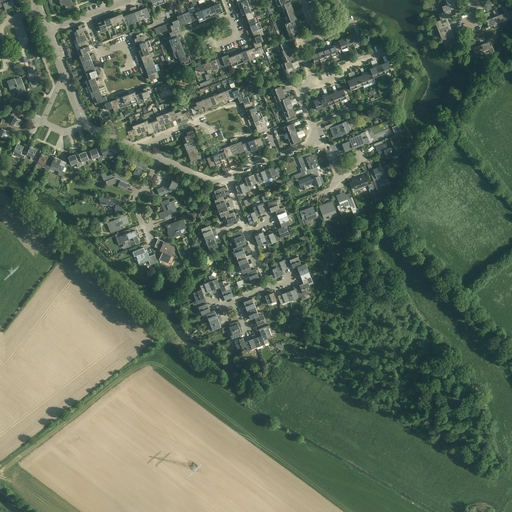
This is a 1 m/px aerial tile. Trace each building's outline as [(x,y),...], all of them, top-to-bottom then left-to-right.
[(0,0),(0,7),(4,6),(5,10),(15,6),(14,2),(17,1),(16,0),(0,0)] [(239,5),(240,9),(249,6),(247,0),(246,0),(233,5),(234,8),(236,7),(237,6),(239,5)] [(281,5),(283,11),(292,7),(290,1),(278,6),(281,5)] [(455,6),(454,2),(448,4),(443,6),(445,12),(451,10),(458,7),(457,5),(455,6)] [(213,6),(217,15),(223,13),(219,3),(213,6)] [(207,8),(211,17),(217,15),(213,6),(207,8)] [(242,15),(255,10),(254,10),(252,11),(249,6),(240,9),(242,15)] [(502,8),(504,13),(507,20),(511,18),(511,19),(511,10),(508,12),(506,6),(502,8)] [(146,7),(140,10),(144,19),(150,17),(146,7)] [(285,17),(295,13),(292,7),(283,11),(285,17)] [(201,10),(205,20),(211,17),(207,8),(201,10)] [(194,10),(199,22),(205,20),(201,10),(196,12),(195,9),(194,10)] [(138,21),(144,19),(140,10),(134,12),(138,21)] [(199,22),(194,10),(189,12),(192,21),(198,19),(199,22)] [(245,18),(246,20),(257,16),(255,10),(242,15),(245,14),(247,18),(245,18)] [(452,13),(451,10),(445,12),(439,14),(441,20),(447,18),(455,15),(454,13),(452,13)] [(508,24),(507,20),(504,13),(499,15),(497,10),(493,11),(495,17),(498,24),(503,22),(504,25),(508,24)] [(132,24),(138,21),(134,12),(129,14),(132,24)] [(192,21),(189,12),(183,14),(186,23),(192,21)] [(297,19),(295,13),(285,17),(287,22),(297,19)] [(500,27),(498,24),(495,17),(490,19),(488,13),(484,15),(486,20),(483,22),(486,30),(490,29),(489,27),(494,25),(495,29),(500,27)] [(119,25),(125,23),(123,17),(122,14),(116,16),(119,25)] [(129,14),(123,17),(125,23),(126,26),(132,24),(129,14)] [(177,16),(180,26),(186,23),(183,14),(177,16)] [(120,28),(119,25),(116,16),(110,18),(113,28),(116,27),(117,29),(120,28)] [(180,26),(177,16),(176,17),(177,20),(172,22),(173,24),(170,26),(169,23),(166,24),(168,30),(171,29),(175,28),(176,30),(179,29),(178,27),(180,26)] [(250,26),(259,22),(257,16),(246,20),(247,22),(248,22),(250,26)] [(105,23),(106,26),(108,30),(113,28),(110,18),(104,21),(105,23)] [(447,18),(441,20),(436,22),(438,28),(449,24),(451,23),(450,20),(448,21),(447,18)] [(284,24),(287,30),(296,26),(294,20),(297,19),(287,22),(284,24)] [(101,32),(108,30),(106,26),(105,23),(102,24),(101,22),(95,24),(97,31),(100,29),(101,32)] [(246,30),(247,33),(251,32),(252,32),(261,28),(259,22),(250,26),(251,28),(246,30)] [(75,37),(78,36),(82,35),(85,34),(84,31),(87,30),(84,24),(78,26),(79,29),(76,30),(76,32),(75,32),(74,33),(74,34),(75,37)] [(451,27),(449,24),(438,28),(440,33),(451,29),(453,28),(453,26),(451,27)] [(299,32),(296,26),(287,30),(289,36),(299,32)] [(175,28),(171,29),(172,32),(170,33),(172,39),(169,40),(178,36),(177,34),(180,32),(179,29),(176,30),(175,28)] [(252,32),(254,38),(264,34),(261,28),(252,32)] [(440,33),(442,39),(454,35),(456,34),(455,32),(453,32),(451,29),(440,33)] [(139,44),(149,41),(149,40),(146,41),(142,33),(133,36),(135,42),(138,41),(139,44)] [(350,36),(354,45),(360,43),(356,33),(350,36)] [(87,40),(85,34),(82,35),(78,36),(75,37),(78,43),(87,40)] [(258,46),(261,45),(260,42),(263,41),(261,35),(264,34),(254,38),(256,40),(253,41),(254,45),(257,44),(258,46)] [(445,45),(456,40),(458,40),(457,37),(455,38),(454,35),(442,39),(445,45)] [(171,46),(180,42),(178,36),(169,40),(171,46)] [(348,47),(354,45),(350,36),(344,38),(348,47)] [(348,47),(344,38),(338,40),(339,43),(337,44),(339,50),(342,49),(343,52),(349,50),(348,47)] [(479,39),(482,45),(484,51),(486,55),(487,54),(488,53),(488,52),(489,51),(490,53),(495,51),(491,41),(486,43),(483,38),(479,39)] [(87,40),(78,43),(75,45),(77,50),(89,46),(87,40)] [(447,50),(460,45),(459,43),(457,44),(456,40),(445,45),(447,50)] [(151,46),(149,41),(139,44),(142,50),(151,46)] [(276,52),(277,52),(289,47),(286,41),(274,46),(276,52)] [(484,51),(482,45),(477,46),(475,41),(470,42),(475,55),(480,53),(481,57),(486,55),(484,51)] [(174,52),(183,48),(180,42),(171,46),(174,52)] [(255,47),(252,48),(255,54),(258,53),(259,55),(260,56),(261,56),(262,55),(262,53),(264,53),(261,45),(258,46),(257,44),(254,45),(255,47)] [(339,57),(338,54),(337,51),(339,50),(337,44),(329,47),(332,57),(333,59),(339,57)] [(92,52),(89,46),(77,50),(80,56),(89,53),(92,52)] [(151,47),(151,46),(142,50),(139,51),(141,57),(150,53),(148,48),(151,47)] [(280,53),(282,57),(291,53),(289,47),(277,52),(278,54),(280,53)] [(329,47),(323,50),(326,59),(332,57),(329,47)] [(176,58),(185,54),(183,48),(174,52),(176,58)] [(252,48),(246,51),(250,60),(256,57),(255,54),(252,48)] [(326,59),(323,50),(317,52),(320,61),(326,59)] [(240,53),(244,62),(250,60),(246,51),(243,52),(240,53)] [(314,64),(320,61),(317,52),(311,54),(314,64)] [(80,56),(82,62),(91,59),(89,53),(80,56)] [(141,57),(143,63),(152,59),(150,53),(141,57)] [(238,64),(244,62),(240,53),(234,55),(238,64)] [(281,63),(281,64),(293,59),(291,53),(282,57),(284,62),(281,63)] [(179,57),(182,65),(191,62),(189,56),(186,57),(185,54),(176,58),(179,57)] [(232,67),(227,54),(222,57),(225,66),(231,64),(232,67)] [(227,54),(232,67),(238,64),(234,55),(229,57),(228,54),(227,54)] [(222,57),(216,59),(219,68),(225,66),(222,57)] [(93,65),(91,59),(82,62),(84,68),(93,65)] [(155,65),(152,59),(143,63),(145,69),(155,65)] [(210,61),(213,70),(219,68),(216,59),(210,61)] [(281,64),(283,70),(293,66),(290,60),(293,59),(281,64)] [(207,73),(213,70),(210,61),(204,64),(207,73)] [(207,73),(204,64),(201,64),(200,62),(197,63),(198,66),(195,67),(196,70),(199,69),(200,72),(206,70),(207,73)] [(388,62),(382,64),(385,73),(391,71),(388,62)] [(145,69),(148,75),(154,72),(157,71),(160,70),(158,64),(155,65),(145,69)] [(382,64),(376,66),(379,76),(385,73),(382,64)] [(84,68),(86,74),(96,71),(97,70),(96,67),(94,67),(93,65),(84,68)] [(288,79),(289,78),(295,76),(294,73),(295,72),(293,66),(283,70),(286,76),(287,75),(288,79)] [(379,76),(376,66),(370,69),(375,81),(374,78),(379,76)] [(29,74),(27,74),(30,82),(41,78),(38,70),(35,71),(33,68),(27,70),(29,74)] [(375,83),(375,81),(370,69),(371,72),(365,74),(369,86),(375,83)] [(98,77),(96,71),(86,74),(89,80),(95,78),(98,77)] [(157,71),(154,72),(148,75),(149,77),(146,79),(147,82),(148,83),(150,84),(151,84),(154,82),(153,80),(156,78),(159,77),(157,71)] [(369,86),(365,74),(359,76),(363,85),(364,88),(369,86)] [(357,88),(363,85),(359,76),(354,78),(357,88)] [(15,78),(7,81),(10,89),(16,87),(18,95),(27,92),(21,77),(15,80),(15,78)] [(88,87),(97,83),(99,83),(98,81),(97,81),(95,78),(89,80),(86,81),(88,87)] [(357,88),(354,78),(347,81),(351,90),(357,88)] [(99,83),(97,83),(88,87),(90,93),(99,89),(98,85),(100,84),(99,83)] [(144,92),(142,93),(144,99),(144,100),(147,99),(147,98),(150,97),(149,94),(152,93),(149,86),(143,89),(144,92)] [(271,90),(274,96),(283,92),(281,86),(271,90)] [(90,93),(93,99),(98,97),(102,95),(99,89),(90,93)] [(225,91),(228,100),(235,98),(232,92),(231,89),(225,91)] [(238,89),(232,92),(235,98),(237,97),(238,100),(241,98),(240,95),(243,94),(242,91),(239,92),(238,89)] [(343,89),(337,91),(341,101),(346,99),(347,101),(350,100),(348,95),(346,89),(344,90),(343,89)] [(225,91),(219,93),(223,103),(228,100),(225,91)] [(341,101),(337,91),(331,94),(335,103),(341,101)] [(134,92),(128,95),(132,104),(138,101),(135,95),(136,95),(134,92)] [(285,98),(283,92),(274,96),(276,102),(288,97),(285,98)] [(142,93),(136,95),(135,95),(138,101),(139,104),(145,102),(144,100),(144,99),(142,93)] [(213,96),(217,105),(223,103),(219,93),(216,95),(216,93),(213,95),(213,96)] [(245,97),(243,94),(240,95),(241,98),(238,100),(240,103),(242,102),(244,104),(253,101),(250,102),(247,96),(245,97)] [(329,105),(335,103),(331,94),(325,96),(329,105)] [(103,98),(102,95),(98,97),(93,99),(95,105),(101,102),(102,105),(105,104),(104,101),(107,100),(106,97),(103,98)] [(126,106),(132,104),(128,95),(122,97),(126,106)] [(213,96),(208,98),(211,107),(217,105),(213,96)] [(329,105),(325,96),(320,98),(323,108),(329,105)] [(122,97),(117,99),(120,108),(126,106),(122,97)] [(281,106),(291,103),(288,97),(276,102),(279,101),(281,106)] [(208,98),(202,100),(204,107),(205,109),(211,107),(208,98)] [(323,108),(320,98),(316,100),(316,98),(313,99),(313,101),(310,102),(312,109),(316,107),(317,110),(323,108)] [(113,108),(114,111),(120,108),(117,99),(111,101),(112,105),(113,108)] [(108,102),(107,100),(104,101),(105,104),(102,105),(103,108),(106,107),(107,110),(113,108),(112,105),(111,101),(108,102)] [(201,108),(204,107),(202,100),(196,103),(197,106),(194,107),(196,113),(202,110),(201,108)] [(242,108),(240,109),(241,112),(244,111),(246,110),(255,107),(253,101),(244,104),(245,108),(243,108),(242,108)] [(281,106),(284,112),(293,109),(291,103),(281,106)] [(255,107),(246,110),(248,116),(260,111),(258,106),(255,107)] [(14,108),(8,121),(8,122),(9,122),(19,127),(22,119),(16,117),(18,114),(19,115),(22,110),(17,107),(14,108)] [(297,118),(293,109),(284,112),(288,122),(297,118)] [(172,122),(177,119),(175,113),(174,110),(168,112),(172,122)] [(181,111),(175,113),(177,119),(180,118),(181,121),(191,118),(188,111),(182,114),(181,111)] [(260,111),(248,116),(251,115),(253,121),(263,117),(260,111)] [(168,112),(162,115),(166,124),(172,122),(168,112)] [(160,126),(166,124),(162,115),(156,117),(161,129),(160,126)] [(256,127),(265,123),(268,122),(266,116),(263,117),(253,121),(252,122),(253,124),(254,127),(256,127)] [(155,131),(161,129),(156,117),(157,120),(151,122),(155,131)] [(6,127),(9,122),(8,122),(8,121),(2,119),(0,122),(0,135),(6,138),(9,131),(3,129),(5,126),(6,127)] [(149,134),(155,131),(151,122),(148,123),(147,120),(144,122),(149,134)] [(338,121),(329,125),(334,123),(335,126),(330,128),(333,134),(332,134),(334,138),(351,131),(347,121),(339,124),(338,121)] [(144,122),(138,124),(142,133),(148,131),(149,134),(144,122)] [(256,127),(258,133),(267,129),(265,123),(256,127)] [(284,127),(286,133),(295,129),(293,123),(284,127)] [(136,135),(142,133),(138,124),(132,126),(133,129),(134,132),(136,135)] [(133,136),(136,135),(134,132),(133,129),(125,132),(127,139),(130,138),(131,140),(134,139),(133,136)] [(288,139),(297,135),(295,129),(286,133),(288,139)] [(184,144),(188,142),(193,140),(192,138),(195,136),(192,130),(186,133),(187,136),(184,137),(187,143),(184,144)] [(360,146),(372,141),(368,131),(348,139),(348,141),(342,143),(345,152),(356,147),(355,144),(359,143),(360,146)] [(300,141),(297,135),(288,139),(291,145),(300,141)] [(254,140),(257,149),(264,146),(260,137),(254,140)] [(184,144),(186,150),(195,146),(193,140),(188,142),(184,144)] [(254,140),(248,142),(252,151),(257,149),(254,140)] [(387,158),(397,155),(391,140),(375,146),(377,150),(380,157),(385,155),(387,158)] [(245,153),(246,153),(242,144),(241,141),(235,143),(239,153),(244,151),(245,153)] [(233,144),(229,146),(233,155),(239,153),(235,143),(234,142),(232,142),(233,144)] [(248,142),(242,144),(246,153),(252,151),(248,142)] [(25,159),(26,154),(27,153),(27,152),(24,151),(24,153),(21,152),(24,146),(17,143),(12,153),(25,159)] [(104,156),(108,154),(110,158),(115,156),(112,148),(109,149),(107,144),(100,147),(101,151),(101,150),(104,156)] [(30,159),(37,162),(40,156),(37,155),(36,156),(34,155),(37,149),(30,146),(27,152),(27,153),(26,154),(31,156),(30,159)] [(198,152),(195,146),(186,150),(188,155),(198,152)] [(229,146),(223,148),(227,157),(233,155),(229,146)] [(105,159),(104,156),(101,150),(101,151),(98,152),(96,148),(89,151),(91,154),(93,159),(98,157),(99,161),(105,159)] [(217,150),(222,162),(221,159),(227,157),(223,148),(217,150)] [(218,153),(213,156),(216,165),(222,162),(217,150),(218,153)] [(82,162),(87,160),(89,164),(94,162),(93,159),(91,154),(87,155),(86,151),(79,153),(80,157),(82,162)] [(191,162),(189,162),(191,166),(200,162),(200,161),(202,160),(201,157),(200,158),(198,152),(188,155),(191,162)] [(309,153),(298,157),(298,158),(299,157),(303,168),(301,168),(304,175),(318,170),(317,167),(319,166),(315,154),(311,156),(309,153)] [(49,169),(51,165),(52,163),(49,162),(48,163),(46,163),(48,157),(41,154),(40,156),(37,162),(37,164),(46,168),(45,170),(48,171),(49,169)] [(80,157),(76,158),(75,154),(68,157),(72,165),(76,163),(78,167),(84,165),(82,162),(80,157)] [(139,177),(143,169),(146,170),(148,163),(133,156),(126,159),(128,165),(132,164),(137,166),(133,174),(139,177)] [(216,165),(213,156),(207,158),(210,167),(216,165)] [(54,157),(52,163),(51,165),(49,169),(53,171),(54,170),(59,172),(58,174),(58,175),(62,177),(62,173),(65,167),(62,165),(61,167),(59,166),(61,160),(54,157)] [(380,190),(377,182),(386,179),(381,166),(372,169),(370,164),(367,165),(377,193),(380,190)] [(273,167),(264,170),(268,179),(274,176),(274,178),(280,176),(277,168),(274,169),(273,167)] [(268,180),(268,179),(264,170),(256,173),(258,177),(255,178),(257,183),(257,185),(268,180)] [(115,173),(107,176),(106,172),(102,174),(104,181),(105,181),(106,183),(108,186),(115,183),(118,184),(118,185),(126,188),(128,183),(127,182),(128,179),(115,173)] [(257,183),(255,178),(253,174),(245,177),(246,182),(244,183),(246,189),(249,188),(248,186),(257,183)] [(314,174),(298,181),(300,185),(301,185),(303,190),(307,189),(306,186),(310,184),(310,185),(315,183),(316,187),(321,185),(318,176),(315,177),(314,174)] [(365,175),(351,180),(355,190),(368,185),(369,185),(365,175)] [(165,186),(157,189),(159,196),(171,191),(172,189),(175,191),(178,182),(173,179),(174,178),(169,176),(165,186)] [(247,191),(246,189),(244,183),(235,186),(238,195),(247,191)] [(223,197),(229,195),(228,192),(225,193),(222,187),(214,191),(217,199),(223,197)] [(345,192),(336,196),(341,209),(339,210),(341,216),(344,215),(342,210),(351,207),(352,211),(357,209),(350,193),(346,195),(345,192)] [(119,200),(98,197),(101,204),(115,206),(115,209),(114,214),(116,213),(123,210),(119,200)] [(217,199),(214,200),(218,209),(226,205),(223,197),(217,199)] [(162,212),(158,213),(160,219),(168,216),(168,215),(174,213),(174,211),(176,210),(172,201),(169,202),(168,199),(160,202),(165,213),(163,214),(162,212)] [(275,210),(280,209),(278,205),(280,204),(279,199),(268,204),(267,202),(264,203),(267,209),(269,208),(271,212),(275,210)] [(256,216),(257,215),(265,212),(264,210),(267,209),(264,203),(266,202),(266,200),(262,202),(263,203),(253,207),(255,211),(256,216)] [(332,201),(319,206),(324,220),(337,215),(332,201)] [(229,214),(226,205),(218,209),(221,217),(225,215),(229,214)] [(274,217),(275,220),(287,216),(284,207),(280,209),(275,210),(277,216),(274,217)] [(309,208),(300,212),(305,224),(309,223),(308,220),(316,217),(316,216),(319,215),(317,211),(315,212),(314,212),(311,213),(309,208)] [(258,220),(257,215),(256,216),(255,211),(246,215),(250,223),(258,220)] [(123,225),(129,223),(125,212),(114,217),(115,219),(107,223),(109,229),(113,227),(115,231),(122,229),(120,225),(122,224),(123,225)] [(227,224),(227,225),(228,227),(234,225),(233,222),(237,221),(234,212),(229,214),(225,215),(228,224),(227,224)] [(290,215),(287,216),(275,220),(276,223),(280,222),(281,226),(282,227),(286,226),(290,224),(288,219),(291,218),(290,215)] [(172,227),(167,229),(169,233),(168,234),(169,237),(173,238),(181,235),(180,230),(185,228),(184,224),(185,224),(183,219),(181,220),(175,222),(175,223),(171,224),(172,227)] [(204,237),(216,233),(215,230),(212,231),(210,225),(201,229),(204,237)] [(277,229),(279,233),(277,234),(279,240),(282,239),(281,237),(290,234),(286,226),(282,227),(281,226),(279,227),(280,228),(277,229)] [(131,245),(131,246),(140,242),(136,230),(131,232),(130,229),(115,235),(119,245),(125,243),(124,241),(129,239),(130,241),(127,242),(128,247),(131,245)] [(235,238),(238,246),(242,245),(246,244),(242,235),(238,237),(236,232),(231,234),(232,236),(231,236),(232,239),(235,238)] [(263,232),(254,235),(259,246),(267,243),(266,240),(264,236),(263,232)] [(217,235),(216,233),(204,237),(208,246),(216,242),(214,237),(217,235)] [(273,233),(264,236),(266,240),(268,245),(279,240),(277,234),(274,235),(273,233)] [(158,239),(155,246),(161,249),(160,250),(163,252),(160,259),(167,263),(168,258),(170,259),(172,255),(174,251),(172,250),(173,246),(158,239)] [(216,242),(208,246),(211,254),(220,251),(216,242)] [(233,248),(236,257),(245,254),(242,245),(238,246),(233,248)] [(139,264),(148,260),(150,265),(157,262),(154,254),(149,257),(146,250),(145,250),(144,248),(133,252),(134,256),(136,256),(138,260),(137,260),(139,264)] [(240,265),(248,262),(245,254),(236,257),(240,265)] [(289,258),(286,259),(288,265),(291,264),(293,268),(297,267),(301,265),(298,256),(290,260),(289,258)] [(287,268),(286,266),(288,265),(286,259),(275,263),(276,267),(277,267),(278,272),(280,275),(285,273),(283,270),(287,268)] [(248,262),(240,265),(243,274),(244,273),(247,272),(251,270),(248,262)] [(299,272),(296,273),(297,276),(309,272),(306,263),(301,265),(297,267),(299,272)] [(280,276),(280,275),(278,272),(277,267),(276,267),(272,269),(274,273),(270,275),(271,279),(280,276)] [(255,269),(251,270),(247,272),(244,273),(245,275),(248,274),(250,280),(249,281),(250,284),(256,282),(255,279),(259,277),(255,269)] [(312,280),(309,272),(297,276),(298,279),(301,278),(303,283),(308,282),(312,280)] [(210,281),(208,282),(213,294),(216,293),(214,289),(220,287),(218,283),(219,283),(217,278),(216,279),(215,277),(211,275),(208,276),(210,281)] [(220,287),(221,291),(230,288),(228,284),(227,284),(225,280),(223,281),(219,283),(218,283),(220,287)] [(213,294),(208,282),(200,285),(202,289),(203,294),(209,292),(210,295),(213,294)] [(310,286),(308,282),(303,283),(299,285),(301,289),(298,290),(301,296),(302,301),(306,299),(305,295),(309,293),(308,291),(309,291),(307,287),(310,286)] [(233,296),(230,288),(221,291),(225,300),(233,296)] [(202,302),(201,300),(205,298),(203,294),(202,289),(197,291),(193,293),(196,301),(194,302),(196,305),(202,302)] [(295,289),(286,292),(289,301),(301,296),(298,290),(296,291),(295,289)] [(268,304),(277,301),(275,297),(273,292),(265,296),(267,300),(264,301),(266,307),(269,306),(268,304)] [(281,304),(289,301),(286,292),(278,295),(275,297),(277,301),(277,303),(280,302),(281,304)] [(244,312),(256,307),(252,299),(244,302),(246,308),(243,309),(244,312)] [(207,303),(203,305),(202,302),(196,305),(197,307),(198,307),(202,315),(206,314),(210,312),(207,303)] [(250,319),(251,319),(255,317),(259,316),(259,315),(256,307),(244,312),(245,315),(248,313),(250,319)] [(209,322),(221,317),(220,315),(217,316),(215,310),(210,312),(206,314),(209,322)] [(259,316),(255,317),(258,326),(262,324),(263,327),(269,324),(268,321),(266,322),(263,314),(259,315),(259,316)] [(219,321),(222,320),(221,317),(209,322),(213,330),(221,327),(219,321)] [(240,332),(241,332),(238,324),(229,327),(232,335),(231,336),(232,339),(238,337),(241,335),(240,332)] [(263,327),(264,329),(260,331),(262,335),(263,340),(265,344),(268,343),(266,338),(272,336),(268,328),(270,327),(269,324),(263,327)] [(252,335),(257,347),(265,344),(263,340),(262,335),(256,337),(255,334),(252,335)] [(252,335),(249,336),(250,340),(245,342),(246,346),(248,350),(257,347),(252,335)] [(239,339),(238,337),(232,339),(233,342),(235,341),(238,350),(246,346),(245,342),(243,338),(239,339)]
